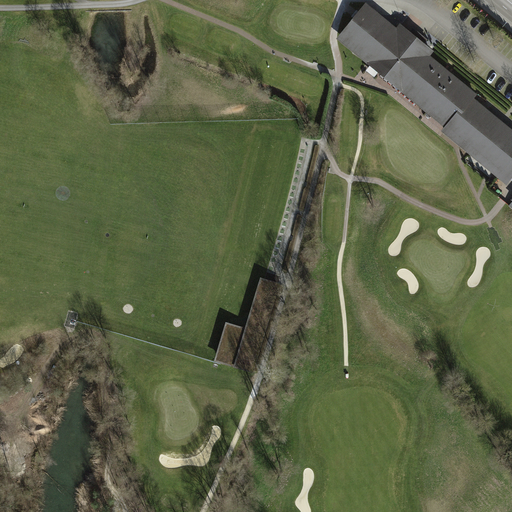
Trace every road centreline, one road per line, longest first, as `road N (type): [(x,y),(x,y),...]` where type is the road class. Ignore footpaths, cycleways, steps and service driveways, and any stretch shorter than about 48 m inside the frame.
road 1 (track): [(203,511),(258,379),(286,284),(339,77),(333,32),(343,0)]
road 2 (track): [(322,143),(350,178),(378,181),(469,223),(486,218),(511,186)]
road 3 (track): [(160,0),(239,30),(266,53),(339,77)]
road 4 (track): [(135,0),(0,8)]
